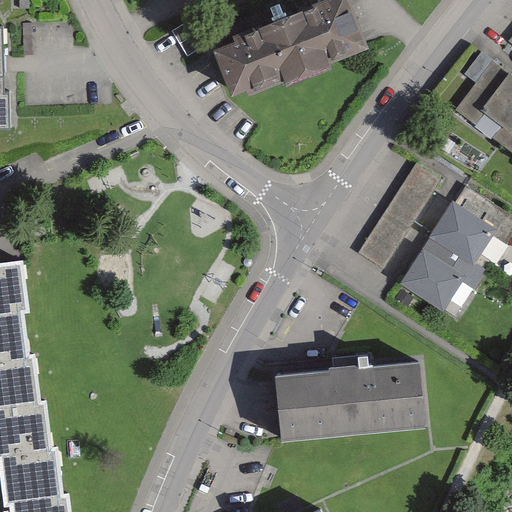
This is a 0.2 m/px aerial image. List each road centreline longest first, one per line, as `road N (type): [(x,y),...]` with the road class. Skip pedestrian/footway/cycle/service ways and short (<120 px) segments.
road 1 (residential): [(160,511),(196,426),(308,221)]
road 2 (residential): [(308,221),(174,120),(97,0)]
road 3 (residential): [(308,221),(480,0)]
road 4 (track): [(511,375),(450,511)]
